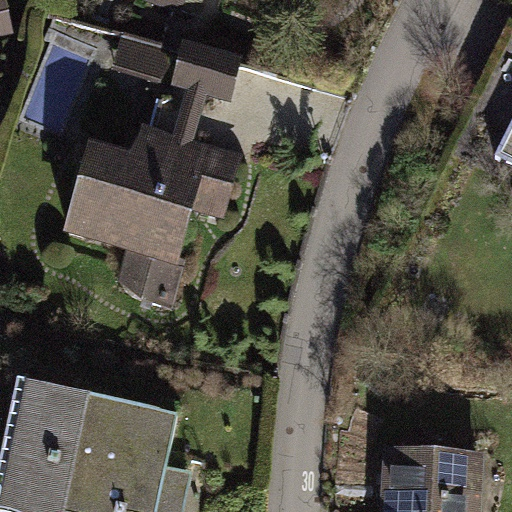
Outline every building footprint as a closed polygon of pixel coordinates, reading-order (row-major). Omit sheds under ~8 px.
[(150,0),(195,16),(200,0),(150,0)] [(0,30),(8,28),(1,1),(0,1),(0,30)] [(185,53),(176,85),(191,89),(208,94),(231,100),(240,69),(185,53)] [(191,89),(172,147),(190,152),(208,94),(191,89)] [(511,129),(497,159),(511,166),(511,129)] [(223,216),(238,165),(190,152),(172,147),(144,140),(131,167),(90,156),(70,237),(134,253),(125,285),(132,296),(143,301),(163,307),(173,298),(183,267),(177,262),(192,207),(223,216)] [(158,511),(179,418),(19,384),(0,469),(0,511),(27,511),(28,508),(45,511),(158,511)] [(464,511),(467,460),(392,456),(388,511),(464,511)]
